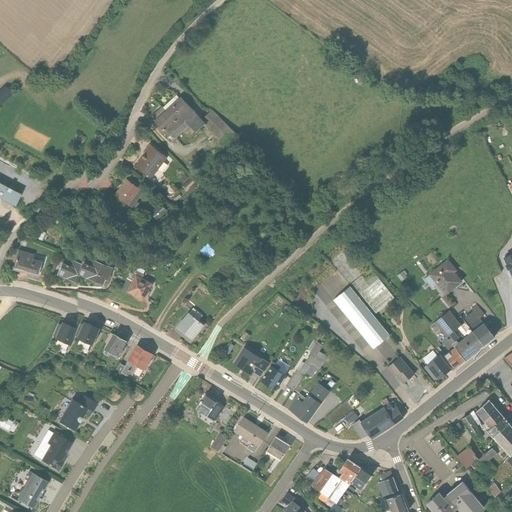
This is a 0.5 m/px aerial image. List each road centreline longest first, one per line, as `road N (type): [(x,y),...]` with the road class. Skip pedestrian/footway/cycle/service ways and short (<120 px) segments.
road 1 (unclassified): [(2,310),(17,259),(91,189),(158,66),(234,0)]
road 2 (tertiary): [(2,310),(81,327),(173,378)]
road 3 (tertiary): [(379,463),(511,357)]
road 4 (residential): [(173,378),(77,511)]
road 5 (tertiary): [(173,378),(303,462)]
